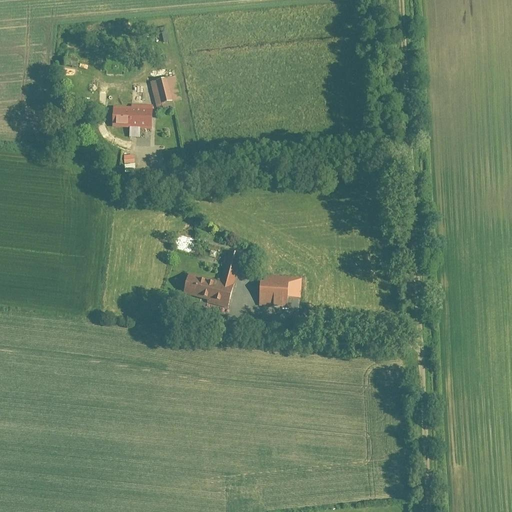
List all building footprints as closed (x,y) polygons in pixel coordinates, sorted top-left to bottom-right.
[(76,52),(74,66),(87,68),(89,55),(76,52)] [(117,54),(106,54),(106,74),(117,74),(117,54)] [(171,78),(147,85),(155,112),(179,105),(171,78)] [(147,107),(112,106),(112,128),(147,129),(147,107)] [(123,157),(123,186),(156,186),(156,174),(135,174),(134,156),(123,157)] [(185,271),(179,302),(227,312),(238,259),(223,256),(219,278),(185,271)] [(262,272),(262,282),(259,282),(258,309),(290,311),(292,284),(272,283),(272,273),(262,272)]
